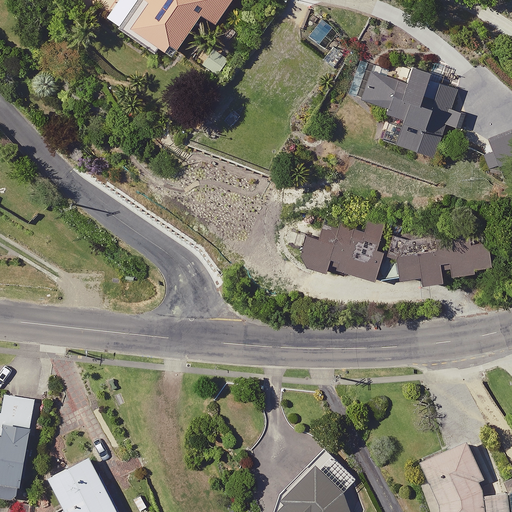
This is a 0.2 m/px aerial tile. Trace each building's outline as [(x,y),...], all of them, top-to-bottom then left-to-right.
[(120,0),(108,17),(157,51),(161,45),(175,55),(204,13),(217,23),(232,0),(120,0)] [(437,73),(417,67),(412,83),(364,69),(356,96),(391,107),(381,138),(436,156),(447,122),(462,127),(466,114),(452,109),(458,87),(435,80),(437,73)] [(511,161),(511,130),(491,139),(502,166),(511,161)] [(300,249),(307,264),(337,272),(338,268),(384,279),(424,274),(424,279),(425,284),(446,281),(445,276),(476,272),(476,267),(494,265),(491,239),(476,242),(474,231),(418,238),(416,237),(390,231),(392,223),(363,216),(359,229),(326,220),(321,238),(290,230),(286,246),(300,249)] [(0,494),(18,498),(20,489),(22,490),(39,399),(7,393),(3,412),(0,411),(0,494)] [(443,504),(443,511),(511,511),(511,510),(511,498),(499,479),(479,434),(423,458),(443,504)] [(49,475),(67,511),(121,511),(92,454),(49,475)] [(353,511),(344,490),(317,463),(283,499),(286,502),(276,511),(353,511)]
